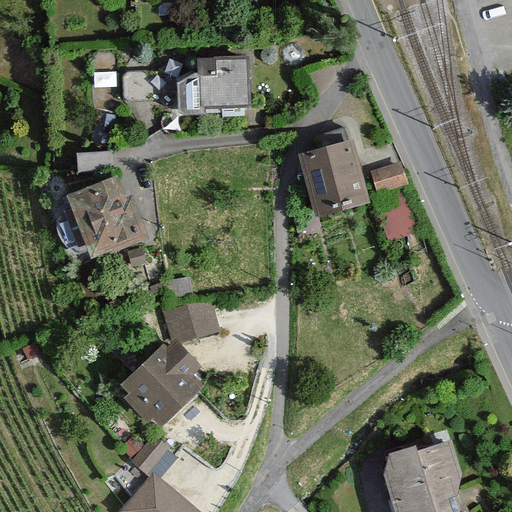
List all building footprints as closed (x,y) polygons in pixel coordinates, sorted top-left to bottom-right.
[(252,53),(204,55),(206,104),(255,102),(252,53)] [(352,150),(305,162),(321,221),(368,208),(352,150)] [(402,163),(371,173),(379,196),(410,186),(402,163)] [(122,172),(71,190),(94,254),(153,234),(139,193),(130,195),(122,172)] [(412,208),(389,206),(387,233),(410,235),(412,208)] [(173,308),(168,309),(174,337),(223,326),(216,296),(200,299),(195,275),(167,281),(173,308)] [(167,339),(125,382),(165,421),(205,381),(195,371),(206,360),(181,336),(173,345),(167,339)] [(453,432),(384,452),(398,499),(403,511),(473,511),(470,510),(467,511),(459,511),(452,495),(462,492),(466,470),(453,432)] [(206,511),(208,511),(157,470),(124,510),(125,511),(206,511)]
